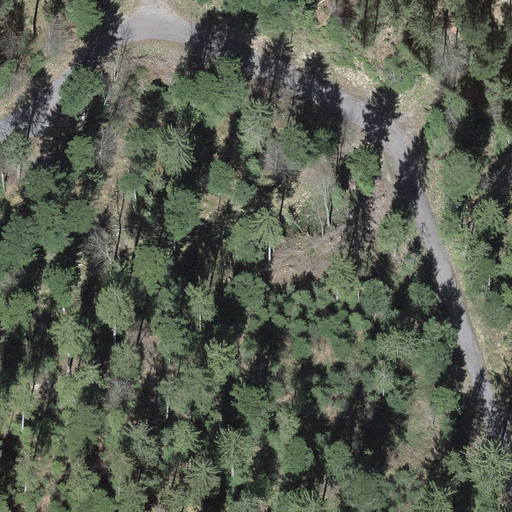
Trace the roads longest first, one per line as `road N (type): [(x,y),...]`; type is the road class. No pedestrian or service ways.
road 1 (track): [(511,455),(404,161),(372,127),(303,81),(205,34),(129,34),(0,132)]
road 2 (track): [(372,127),(473,111),(511,220)]
